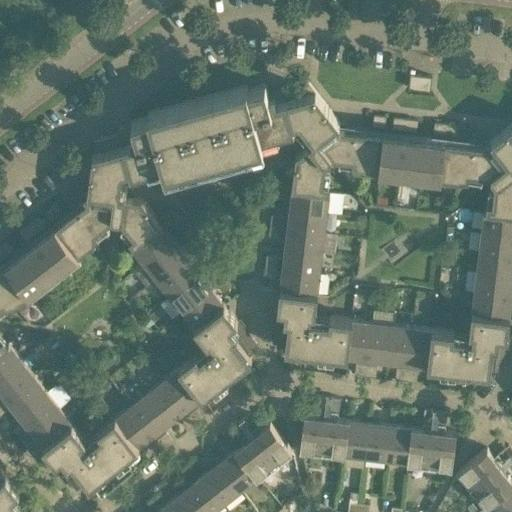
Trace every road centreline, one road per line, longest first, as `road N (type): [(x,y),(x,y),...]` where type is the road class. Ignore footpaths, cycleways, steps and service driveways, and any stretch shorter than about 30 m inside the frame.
road 1 (residential): [(107,511),(274,381),(492,404)]
road 2 (unclassified): [(147,0),(0,117)]
